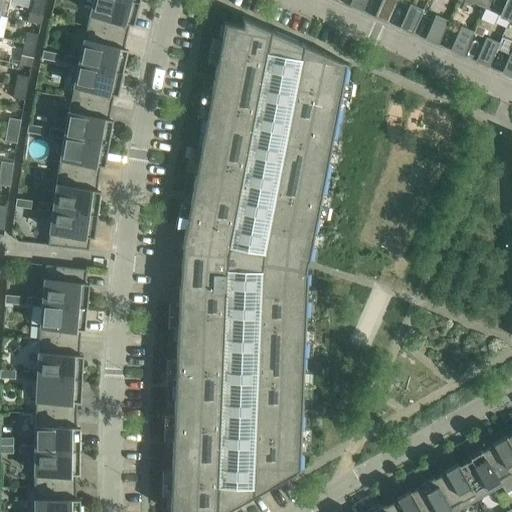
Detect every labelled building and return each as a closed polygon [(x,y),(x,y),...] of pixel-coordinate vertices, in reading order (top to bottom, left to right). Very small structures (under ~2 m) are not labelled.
[(0,0),(0,15),(5,17),(9,0),(0,0)] [(31,12),(43,15),(46,3),(34,0),(31,12)] [(93,0),(87,26),(126,36),(131,16),(135,17),(139,2),(132,0),(93,0)] [(352,0),(349,7),(361,13),(366,0),(352,0)] [(397,0),(382,0),(375,18),(387,24),(397,0)] [(499,13),(498,14),(510,19),(511,18),(510,18),(511,12),(511,0),(487,0),(485,7),(499,13)] [(411,5),(400,29),(412,35),(423,10),(411,5)] [(425,40),(437,46),(448,22),(436,16),(425,40)] [(181,242),(180,245),(184,245),(182,285),(178,284),(178,287),(178,288),(170,509),(168,509),(168,511),(187,511),(186,511),(222,511),(300,468),(299,467),(298,467),(306,273),(307,273),(307,271),(304,271),(306,260),(309,260),(309,258),(308,258),(345,64),(347,64),(347,63),(242,17),(241,18),(243,19),(241,25),(223,22),(223,24),(224,24),(182,242),(181,242)] [(64,55),(62,63),(78,66),(79,62),(122,72),(125,56),(122,55),(126,36),(87,26),(79,58),(64,55)] [(461,27),(451,52),(463,57),(473,33),(461,27)] [(38,34),(26,31),(23,43),(36,46),(38,34)] [(487,38),(476,63),(488,68),(499,44),(487,38)] [(21,55),(33,57),(36,46),(23,43),(21,55)] [(43,50),(41,58),(57,62),(58,53),(43,50)] [(511,51),(502,74),(511,78),(511,51)] [(79,62),(78,66),(71,98),(111,106),(115,87),(119,88),(122,72),(79,62)] [(29,77),(17,74),(14,86),(27,88),(29,77)] [(12,98),(24,100),(27,88),(14,86),(12,98)] [(49,128),(48,136),(63,139),(64,135),(108,142),(111,127),(107,126),(111,106),(71,98),(65,131),(49,128)] [(21,120),(8,117),(6,129),(19,131),(21,120)] [(28,124),(27,132),(42,135),(44,127),(28,124)] [(4,141),(17,143),(19,131),(6,129),(4,141)] [(63,139),(58,171),(98,177),(102,158),(105,158),(108,142),(64,135),(63,139)] [(13,163),(1,161),(0,166),(0,172),(11,175),(13,163)] [(38,201),(36,209),(52,211),(53,208),(97,214),(99,198),(95,197),(98,177),(58,171),(53,203),(38,201)] [(0,184),(10,186),(11,175),(0,172),(0,184)] [(16,198),(15,207),(31,209),(32,200),(16,198)] [(53,208),(52,211),(47,245),(88,250),(91,229),(95,230),(97,214),(53,208)] [(45,264),(42,298),(27,296),(26,305),(41,306),(42,302),(86,306),(88,290),(84,290),(86,269),(45,264)] [(20,304),(21,296),(5,294),(4,303),(20,304)] [(41,306),(39,339),(79,342),(81,322),(85,322),(86,306),(42,302),(41,306)] [(21,370),(21,379),(36,380),(37,376),(81,378),(82,362),(78,362),(79,342),(39,339),(37,371),(21,370)] [(15,370),(0,369),(0,378),(15,379),(15,370)] [(77,394),(80,394),(81,378),(37,376),(36,380),(35,412),(76,414),(77,394)] [(76,434),(76,414),(35,412),(35,445),(19,445),(19,453),(34,454),(35,449),(79,450),(79,434),(76,434)] [(511,489),(511,448),(505,437),(506,436),(505,435),(491,443),(492,444),(482,450),(481,450),(502,486),(506,493),(511,489)] [(0,453),(13,453),(13,445),(0,444),(0,453)] [(75,466),(79,466),(79,450),(35,449),(34,454),(34,486),(75,486),(75,466)] [(482,450),(481,449),(467,456),(468,458),(458,464),(457,464),(477,500),(502,486),(481,450),(482,450)] [(443,470),(444,471),(434,477),(433,478),(452,511),(456,511),(477,500),(457,464),(458,464),(457,462),(443,470)] [(420,485),(410,491),(409,491),(420,511),(452,511),(433,478),(434,477),(433,476),(419,484),(420,485)] [(76,506),(75,486),(34,486),(34,511),(79,511),(79,506),(76,506)] [(410,491),(409,490),(395,497),(396,499),(386,505),(385,505),(389,511),(420,511),(409,491),(410,491)]
